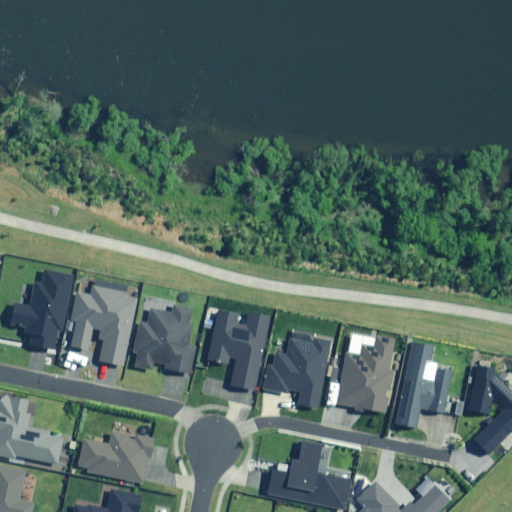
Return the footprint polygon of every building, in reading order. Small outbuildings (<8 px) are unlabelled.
[(70,275),(42,270),(39,283),(32,282),(27,307),(11,303),(7,323),(23,326),(22,333),(29,334),(27,344),(51,349),(55,329),(59,330),(70,275)] [(89,295),(75,292),(69,319),(74,320),(68,346),(86,350),(91,328),(99,330),(97,338),(102,339),(97,361),(121,366),(135,299),(125,297),(126,293),(91,286),(89,295)] [(189,309),(172,306),(170,314),(148,310),(145,324),(138,323),(132,352),(135,353),(132,367),(150,370),(152,362),(164,364),(163,369),(189,374),(194,346),(186,345),(190,325),(186,324),(189,309)] [(236,316),(217,312),(208,357),(235,363),(230,386),(253,391),(268,318),(247,313),(245,326),(234,324),(236,316)] [(393,340),(374,336),(372,347),(360,345),(358,355),(345,352),(335,404),(384,413),(391,371),(388,371),(393,340)] [(328,341),(313,337),(312,344),(288,339),(285,354),(274,352),(272,365),(269,364),(264,387),(286,391),(287,387),(300,390),(297,404),(315,407),(328,341)] [(432,348),(411,343),(394,424),(395,424),(415,429),(419,409),(443,414),(452,367),(429,363),(432,348)] [(511,429),(511,393),(492,374),(492,369),(476,365),(467,409),(487,414),(490,398),(503,410),(471,442),(486,456),(511,429)] [(27,401),(7,398),(5,395),(0,397),(0,456),(14,459),(14,457),(57,465),(62,437),(47,435),(48,430),(26,425),(28,415),(24,414),(27,401)] [(135,438),(109,433),(107,444),(83,440),(78,466),(88,468),(88,473),(142,483),(147,456),(150,457),(154,438),(136,435),(135,438)] [(322,445),(301,441),(297,461),(290,460),(289,466),(278,464),(277,472),(271,471),(267,496),(345,511),(351,478),(317,472),(322,445)] [(24,472),(0,467),(0,511),(31,511),(33,504),(18,501),(24,472)] [(401,511),(375,483),(356,501),(363,509),(360,511),(436,511),(448,501),(434,486),(413,506),(409,503),(401,511)] [(137,511),(140,497),(113,491),(109,511),(74,504),(72,511),(137,511)]
